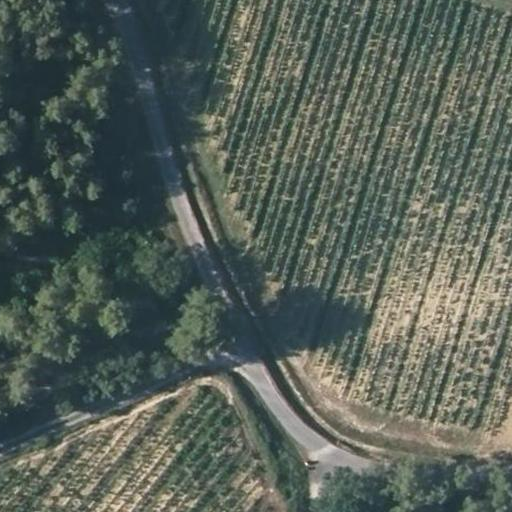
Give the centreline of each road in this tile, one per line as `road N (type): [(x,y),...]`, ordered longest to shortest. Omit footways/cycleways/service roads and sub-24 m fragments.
road 1 (residential): [(511,473),(445,474),(343,460),(287,418),(261,382),(176,196),(116,0)]
road 2 (track): [(255,369),(212,357),(0,450)]
